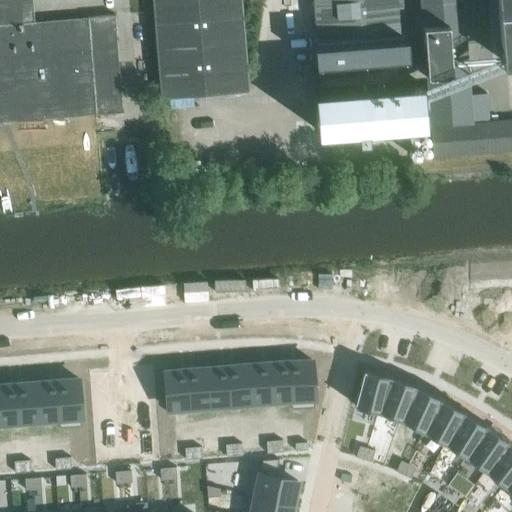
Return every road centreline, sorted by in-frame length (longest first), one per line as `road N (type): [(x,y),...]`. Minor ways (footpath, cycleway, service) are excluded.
road 1 (residential): [(363,312),(253,305),(0,328)]
road 2 (residential): [(363,312),(312,511)]
road 3 (residential): [(511,368),(437,332),(363,312)]
